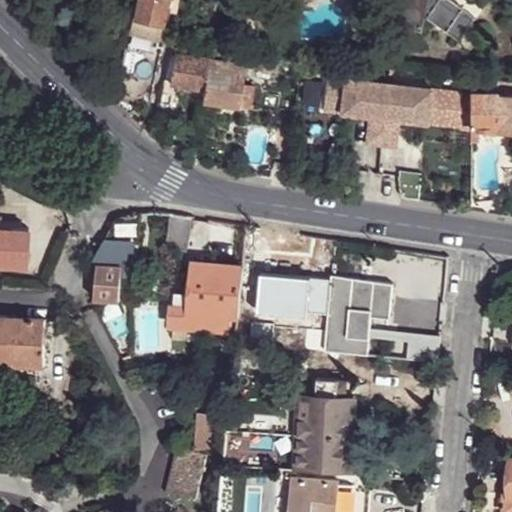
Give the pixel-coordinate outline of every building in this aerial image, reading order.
[(133,0),(130,14),(161,22),(166,0),(133,0)] [(284,35),(287,9),(287,0),(250,0),(247,33),(285,36),(284,35)] [(426,15),(435,0),(413,0),(404,13),(420,24),(426,15)] [(455,0),(435,0),(426,15),(446,29),(461,6),(461,4),(455,0)] [(461,6),(446,29),(456,36),(471,14),(461,6)] [(128,30),(158,37),(161,22),(130,14),(128,30)] [(273,69),(274,54),(253,51),(251,68),(252,68),(273,69)] [(205,88),(210,57),(175,52),(169,81),(173,81),(205,88)] [(245,63),(210,57),(205,88),(203,99),(239,105),(241,83),(245,63)] [(273,69),(252,68),(251,77),(272,80),(273,69)] [(139,81),(118,73),(112,98),(127,113),(139,81)] [(511,81),(470,76),(470,92),(511,91),(511,81)] [(164,79),(161,91),(171,94),(173,81),(169,81),(164,79)] [(334,113),(336,80),(326,79),(325,112),(334,113)] [(336,80),(334,113),(369,115),(368,142),(383,142),(384,115),(386,82),(336,80)] [(436,85),(386,82),(384,115),(383,142),(398,143),(399,116),(434,118),(436,85)] [(252,85),(241,83),(239,105),(249,106),(252,85)] [(446,86),(436,85),(434,118),(444,119),(446,86)] [(470,114),(470,126),(494,126),(494,128),(511,127),(511,91),(470,92),(470,114)] [(191,217),(172,214),(168,245),(187,247),(191,217)] [(0,265),(28,267),(30,228),(0,226),(0,265)] [(242,276),(243,266),(194,261),(193,269),(191,292),(190,305),(189,311),(212,313),(238,316),(240,298),(242,276)] [(121,299),(121,263),(97,263),(97,265),(97,300),(121,299)] [(267,278),(242,276),(240,298),(265,301),(267,278)] [(392,283),(332,277),(325,351),(367,355),(369,336),(370,328),(371,314),(390,316),(392,283)] [(177,304),(190,305),(191,292),(184,291),(178,290),(177,304)] [(211,326),(211,323),(212,313),(189,311),(190,305),(177,304),(174,303),(172,323),(211,326)] [(237,326),(238,316),(212,313),(211,323),(237,326)] [(47,318),(0,314),(0,361),(47,365),(47,318)] [(439,334),(370,328),(369,336),(409,339),(408,359),(437,362),(439,334)] [(343,382),(343,380),(322,378),(320,397),(341,399),(343,382)] [(343,382),(341,399),(357,400),(359,383),(343,382)] [(347,473),(351,474),(357,400),(341,399),(320,397),(303,396),(297,469),(347,473)] [(228,430),(229,417),(197,414),(195,450),(214,451),(226,452),(226,443),(228,430)] [(240,431),(228,430),(226,443),(239,444),(240,431)] [(196,502),(208,457),(178,449),(166,495),(196,502)] [(346,483),(347,473),(297,469),(293,469),(292,477),(341,481),(341,483),(346,483)] [(354,511),(358,473),(351,474),(347,473),(346,483),(341,483),(337,511),(354,511)] [(292,477),(291,494),(288,511),(337,511),(341,483),(341,481),(292,477)] [(288,511),(291,494),(281,493),(279,511),(288,511)]
